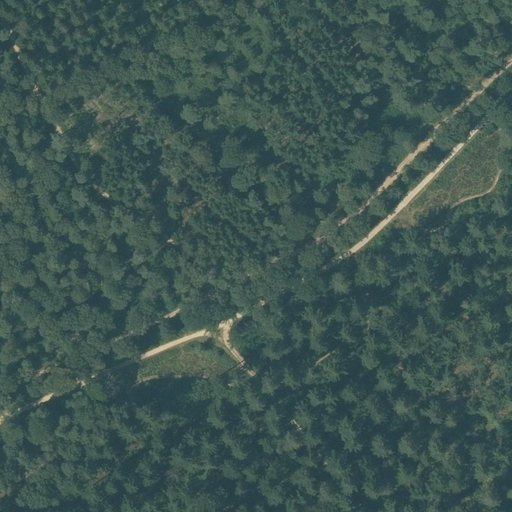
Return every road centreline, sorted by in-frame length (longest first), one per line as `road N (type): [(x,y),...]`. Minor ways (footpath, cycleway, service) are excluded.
road 1 (track): [(360,511),(217,330)]
road 2 (track): [(217,330),(345,259),(404,207)]
road 3 (track): [(72,390),(217,330)]
road 4 (track): [(402,209),(511,97)]
